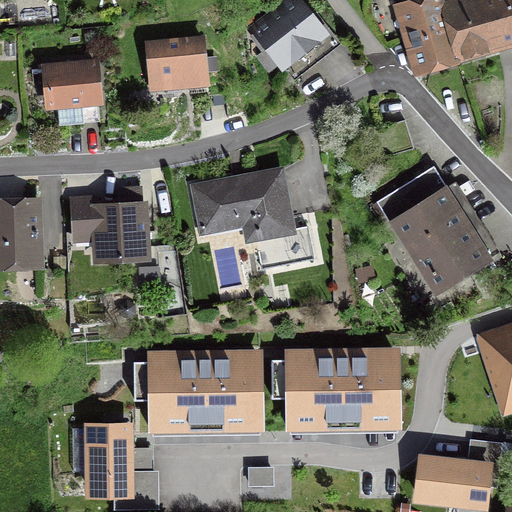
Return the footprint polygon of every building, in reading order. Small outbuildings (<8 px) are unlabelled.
[(298,0),(293,0),(255,30),(292,78),(309,65),(298,50),(306,44),(312,52),(334,34),(311,4),(305,9),(298,0)] [(419,66),(456,56),(442,9),(440,2),(446,0),(400,0),(410,34),(405,36),(408,47),(413,46),(419,66)] [(511,0),(472,0),(442,9),(456,56),(511,39),(511,0)] [(151,74),(176,72),(177,84),(207,81),(203,39),(148,44),(151,74)] [(95,63),(46,67),(50,105),(57,104),(59,124),(85,122),(83,102),(98,100),(95,63)] [(404,119),(377,128),(386,156),(413,148),(404,119)] [(382,198),(439,289),(487,259),(429,168),(382,198)] [(252,215),(262,268),(314,258),(308,225),(293,228),(282,169),(194,186),(202,224),(252,215)] [(96,228),(98,258),(124,257),(124,254),(146,253),(143,206),(96,208),(95,198),(72,200),(74,229),(96,228)] [(0,241),(5,241),(5,265),(39,264),(37,201),(0,201),(0,241)] [(511,331),(490,339),(510,400),(511,399),(511,331)] [(290,420),(338,419),(338,432),(350,431),(350,419),(397,418),(397,356),(272,359),(272,397),(290,397),(290,420)] [(152,422),(200,421),(200,434),(212,434),(212,421),(260,420),(259,358),(134,361),(135,400),(152,399),(152,422)] [(128,493),(128,507),(158,507),(158,478),(128,478),(127,425),(73,428),(74,471),(90,471),(91,493),(128,493)] [(489,466),(422,458),(418,496),(485,503),(489,466)] [(271,468),(251,468),(251,484),(272,484),(271,468)]
